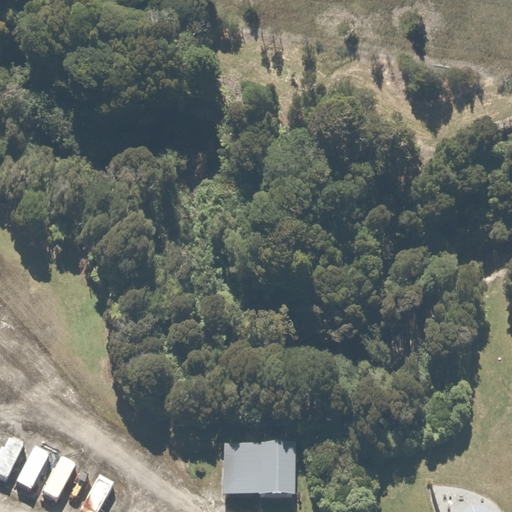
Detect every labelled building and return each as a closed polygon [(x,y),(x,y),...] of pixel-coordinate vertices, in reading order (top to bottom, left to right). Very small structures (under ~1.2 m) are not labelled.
[(24,445),(8,436),(0,450),(0,479),(4,482),(24,445)] [(48,455),(32,446),(11,483),(28,492),(48,455)] [(291,447),(220,447),(219,495),(290,496),(291,447)] [(74,465),(59,456),(38,492),(53,501),(74,465)] [(105,511),(120,485),(97,473),(76,511),(78,511),(105,511)]
